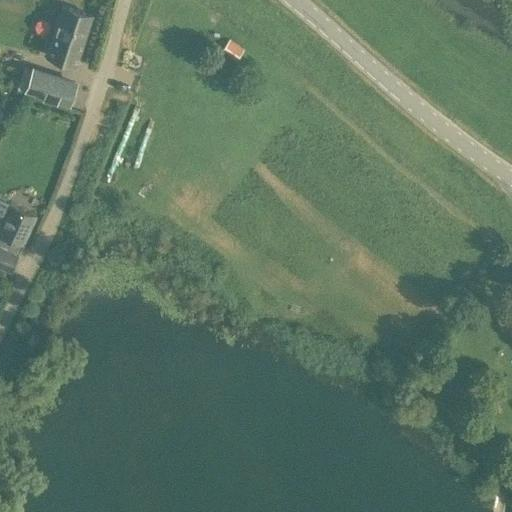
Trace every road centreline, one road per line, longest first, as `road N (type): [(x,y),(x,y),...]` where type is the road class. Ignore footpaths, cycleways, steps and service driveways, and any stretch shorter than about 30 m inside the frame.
road 1 (unclassified): [(0,334),(89,126),(123,0)]
road 2 (unclassified): [(511,177),(412,103),(299,0)]
road 3 (track): [(409,0),(511,80)]
